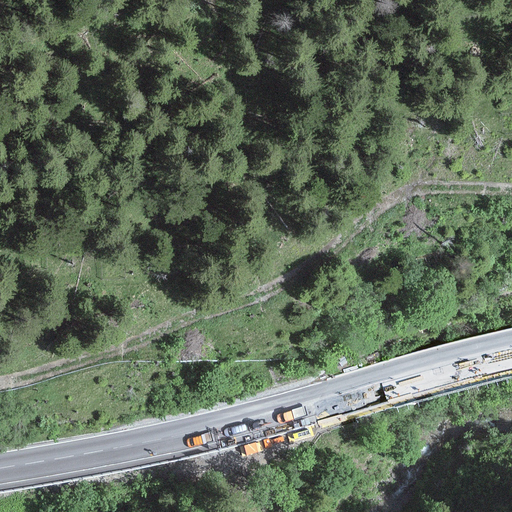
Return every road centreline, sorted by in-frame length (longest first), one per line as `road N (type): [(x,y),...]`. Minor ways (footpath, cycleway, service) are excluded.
road 1 (track): [(511,191),(456,186),(376,215),(260,293),(59,371),(0,384)]
road 2 (secondary): [(0,469),(197,433),(511,346)]
